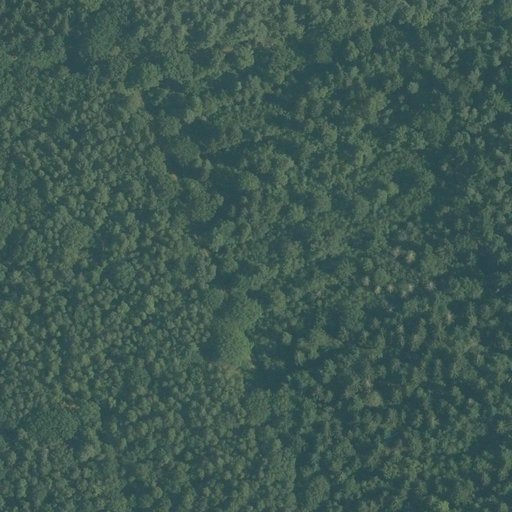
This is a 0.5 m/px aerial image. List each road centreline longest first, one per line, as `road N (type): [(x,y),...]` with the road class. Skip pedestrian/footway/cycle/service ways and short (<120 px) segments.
road 1 (track): [(315,511),(108,48)]
road 2 (track): [(511,335),(413,31)]
road 3 (track): [(108,48),(149,57),(227,53),(413,31)]
